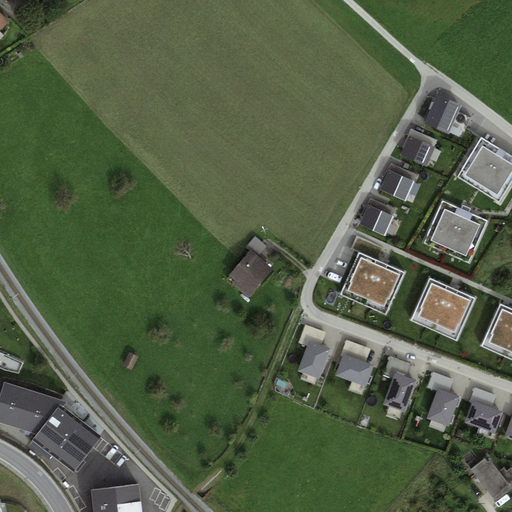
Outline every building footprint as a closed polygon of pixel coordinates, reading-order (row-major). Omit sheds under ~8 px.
[(0,31),(10,23),(0,12),(0,31)] [(448,134),(462,105),(437,94),(424,124),(448,134)] [(435,148),(434,147),(437,141),(411,129),(402,148),(404,149),(401,155),(426,167),(435,148)] [(511,186),(511,156),(482,138),(458,177),(501,204),(511,186)] [(381,181),(383,182),(379,189),(405,201),(414,182),(413,181),(416,175),(391,163),(381,181)] [(360,216),(363,217),(359,225),(385,236),(394,217),(392,216),(395,210),(371,198),(360,216)] [(461,209),(442,201),(423,243),(469,264),(488,222),(469,213),(471,209),(463,206),(461,209)] [(251,251),(257,256),(266,246),(254,236),(246,247),(251,251)] [(257,256),(251,251),(227,278),(249,296),(272,270),(257,256)] [(404,271),(359,252),(341,294),(387,313),(404,271)] [(475,297),(429,279),(412,321),(458,340),(475,297)] [(511,309),(500,304),(482,346),(511,358),(511,309)] [(298,342),(307,346),(309,341),(321,346),(326,333),(305,325),(298,342)] [(341,356),(343,357),(343,355),(365,363),(370,349),(347,340),(341,356)] [(319,379),(330,349),(321,346),(309,341),(307,346),(297,371),(319,379)] [(23,363),(0,352),(0,368),(6,371),(18,373),(23,363)] [(139,358),(130,353),(123,366),(132,371),(139,358)] [(365,363),(343,355),(343,357),(335,377),(366,388),(374,366),(365,363)] [(384,374),(393,378),(394,373),(406,377),(411,364),(390,357),(384,374)] [(405,413),(416,381),(406,377),(394,373),(393,378),(383,406),(405,413)] [(427,388),(436,391),(437,387),(449,391),(453,380),(433,373),(427,388)] [(0,394),(0,423),(37,435),(32,441),(73,473),(75,471),(77,473),(85,463),(83,461),(102,437),(62,407),(67,402),(4,382),(0,394)] [(448,427),(459,394),(449,391),(437,387),(436,391),(426,419),(448,427)] [(469,402),(472,403),(473,401),(491,408),(496,396),(474,388),(469,402)] [(491,408),(473,401),(472,403),(465,423),(495,434),(503,412),(491,408)] [(504,468),(499,471),(488,457),(471,469),(496,502),(511,490),(511,468),(507,472),(504,468)] [(141,511),(139,484),(91,490),(93,511),(141,511)]
